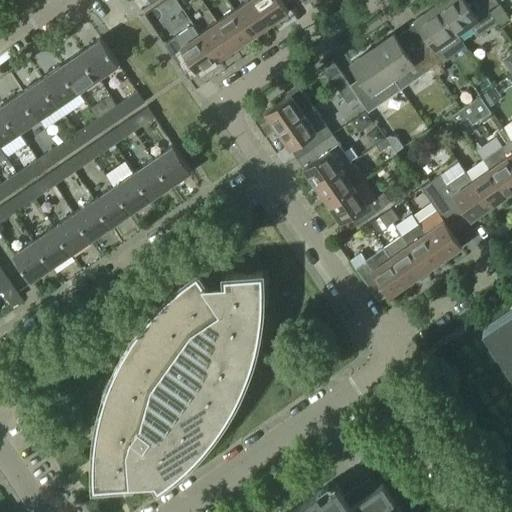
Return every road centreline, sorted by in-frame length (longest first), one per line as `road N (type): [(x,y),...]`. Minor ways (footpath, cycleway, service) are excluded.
road 1 (residential): [(0,355),(271,174)]
road 2 (residential): [(174,511),(377,373),(390,356)]
road 3 (residential): [(372,0),(234,100),(236,121),(271,174)]
road 4 (residential): [(271,174),(390,356)]
road 5 (residential): [(493,511),(390,356)]
road 6 (residential): [(390,356),(403,335),(511,262)]
